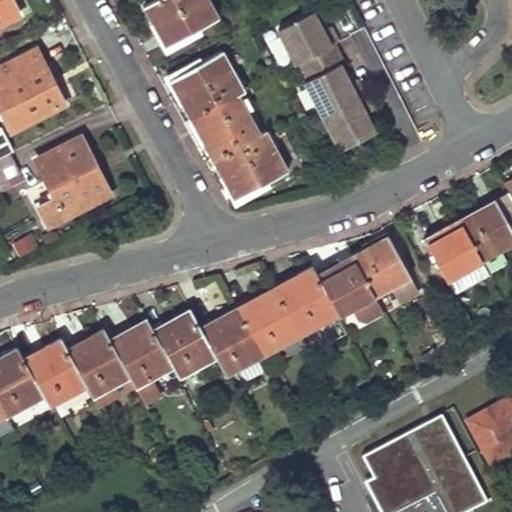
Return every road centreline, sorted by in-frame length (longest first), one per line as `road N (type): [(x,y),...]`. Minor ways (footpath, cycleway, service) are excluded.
road 1 (residential): [(475,139),(363,200),(222,240)]
road 2 (residential): [(94,0),(222,240)]
road 3 (residential): [(222,240),(0,300)]
road 4 (residential): [(404,0),(475,139)]
